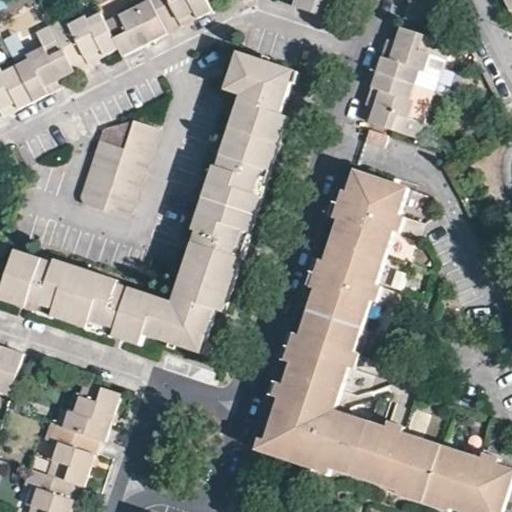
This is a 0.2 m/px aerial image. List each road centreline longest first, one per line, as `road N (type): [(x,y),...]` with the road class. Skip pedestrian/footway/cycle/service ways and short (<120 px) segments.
road 1 (residential): [(0,145),(245,20),(356,61)]
road 2 (residential): [(241,408),(356,61)]
road 3 (residential): [(163,382),(0,327)]
